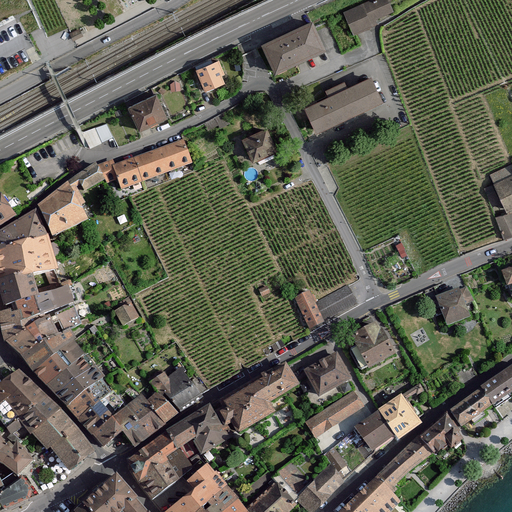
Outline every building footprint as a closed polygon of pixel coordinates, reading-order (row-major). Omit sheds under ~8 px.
[(375,0),(348,12),(357,33),(373,27),(370,20),(392,10),(387,0),(375,0)] [(0,27),(0,80),(41,59),(19,17),(0,27)] [(327,49),(315,25),(268,47),(279,71),(327,49)] [(70,34),(73,41),(83,36),(80,29),(70,34)] [(219,62),(199,70),(206,89),(223,82),(220,75),(224,74),(219,62)] [(171,79),(171,89),(181,88),(180,78),(171,79)] [(346,84),(330,91),(333,98),(308,110),(319,132),(383,101),(373,79),(349,90),(346,84)] [(156,97),(132,108),(142,129),(166,118),(156,97)] [(83,133),(90,148),(114,137),(108,122),(83,133)] [(269,135),(248,145),(258,165),(279,155),(269,135)] [(192,166),(184,143),(171,148),(146,157),(124,165),(115,168),(113,163),(97,168),(95,166),(64,191),(40,209),(54,239),(86,223),(78,208),(83,205),(75,190),(83,186),(86,191),(105,180),(107,183),(120,178),(125,190),(192,166)] [(511,169),(486,181),(496,204),(504,200),(509,210),(511,208),(511,169)] [(0,227),(14,218),(0,196),(0,227)] [(511,236),(511,213),(499,219),(506,239),(511,236)] [(49,242),(34,215),(10,230),(0,235),(0,288),(3,301),(6,311),(17,307),(20,316),(2,318),(4,327),(7,346),(23,357),(39,372),(53,386),(68,400),(79,414),(93,430),(105,445),(124,425),(128,431),(136,443),(145,435),(157,426),(172,414),(179,409),(191,401),(203,393),(183,371),(170,381),(162,372),(153,380),(160,388),(150,399),(142,393),(115,416),(99,401),(111,390),(89,365),(70,336),(59,341),(48,319),(57,315),(73,307),(68,291),(36,302),(31,280),(56,272),(53,261),(68,257),(65,245),(50,248),(49,242)] [(397,244),(399,249),(406,246),(402,240),(397,244)] [(358,304),(349,286),(315,303),(324,321),(358,304)] [(269,289),(261,292),(263,298),(271,296),(269,289)] [(469,290),(432,305),(436,316),(444,313),(450,328),(470,321),(465,306),(474,303),(469,290)] [(315,303),(311,295),(298,302),(312,331),(326,324),(324,321),(315,303)] [(138,320),(131,307),(117,314),(124,328),(138,320)] [(377,328),(356,339),(374,371),(398,358),(386,335),(382,337),(377,328)] [(337,351),(304,369),(319,397),(353,378),(337,351)] [(301,383),(292,367),(278,374),(245,392),(230,401),(232,406),(226,410),(232,421),(239,417),(244,427),(277,408),(272,399),(301,383)] [(472,397),(451,412),(462,426),(511,389),(511,367),(510,369),(472,397)] [(62,408),(19,368),(0,383),(0,398),(6,394),(49,445),(53,443),(72,468),(87,456),(95,450),(80,430),(62,408)] [(307,421),(316,436),(363,405),(354,391),(307,421)] [(419,421),(424,414),(418,404),(411,408),(401,394),(381,408),(382,410),(361,425),(336,449),(329,455),(319,442),(278,481),(298,503),(308,511),(314,511),(316,511),(347,481),(372,455),(396,431),(399,435),(409,428),(419,421)] [(160,439),(133,457),(132,460),(131,463),(131,469),(144,485),(153,496),(192,465),(179,446),(197,435),(207,450),(234,434),(230,424),(226,426),(212,404),(198,413),(160,439)] [(462,441),(441,419),(431,429),(401,458),(349,507),(343,511),(387,511),(399,500),(387,487),(431,446),(437,452),(448,442),(454,448),(462,441)] [(10,423),(2,429),(6,435),(14,429),(10,423)] [(1,437),(0,437),(0,460),(20,474),(24,470),(34,460),(20,444),(17,447),(13,444),(10,447),(1,437)] [(197,487),(170,511),(287,511),(298,503),(278,481),(249,508),(209,464),(191,481),(197,487)] [(146,511),(117,476),(106,486),(81,508),(76,511),(146,511)] [(24,481),(7,493),(1,499),(3,503),(5,509),(28,499),(31,492),(24,481)]
